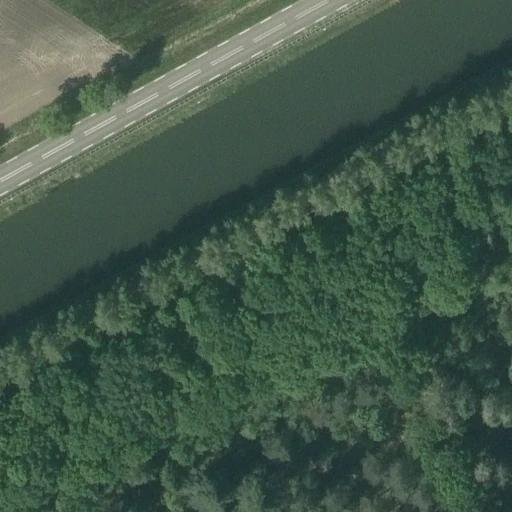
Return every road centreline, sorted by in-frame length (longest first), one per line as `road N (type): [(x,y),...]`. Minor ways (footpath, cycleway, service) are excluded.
road 1 (track): [(0,367),(511,85)]
road 2 (secondary): [(0,180),(328,0)]
